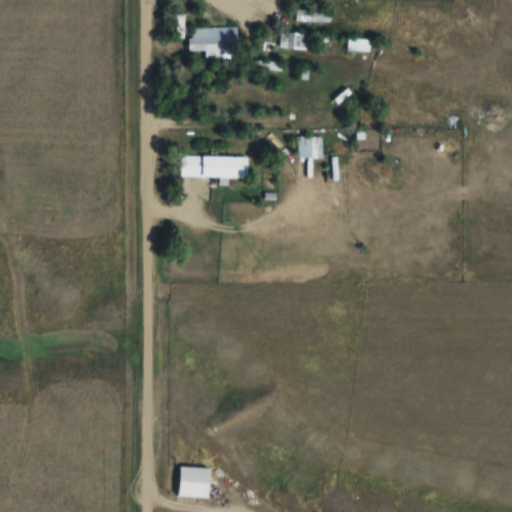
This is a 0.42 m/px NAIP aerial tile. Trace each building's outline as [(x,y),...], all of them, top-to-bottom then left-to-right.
[(296,23),(330,23),(330,10),(296,10),(296,23)] [(236,28),(189,28),(190,60),(236,59),(236,28)] [(282,34),(282,50),(308,50),(308,34),(282,34)] [(298,159),(322,159),(322,137),(298,137),(298,159)] [(249,157),(188,157),(188,179),(249,179),(249,157)] [(211,499),(211,468),(180,468),(180,499),(211,499)]
